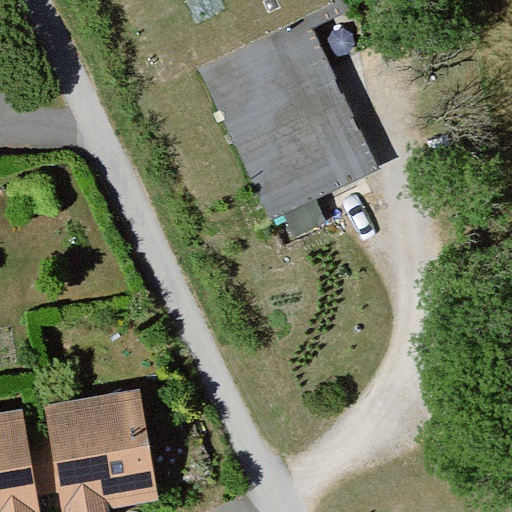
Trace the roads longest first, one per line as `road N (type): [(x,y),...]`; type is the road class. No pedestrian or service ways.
road 1 (residential): [(273,511),(32,0)]
road 2 (track): [(417,362),(419,232),(376,0)]
road 3 (track): [(379,232),(409,298),(417,362),(385,421),(272,510)]
